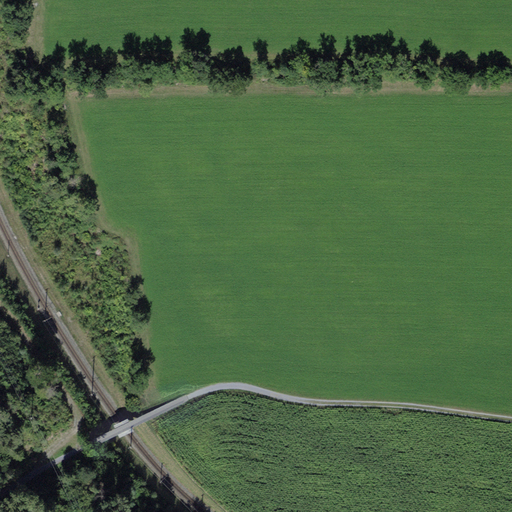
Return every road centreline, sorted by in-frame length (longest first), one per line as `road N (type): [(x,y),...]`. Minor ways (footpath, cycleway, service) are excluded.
road 1 (track): [(511,420),(210,387),(0,494)]
road 2 (track): [(0,307),(77,421),(75,433),(32,473)]
